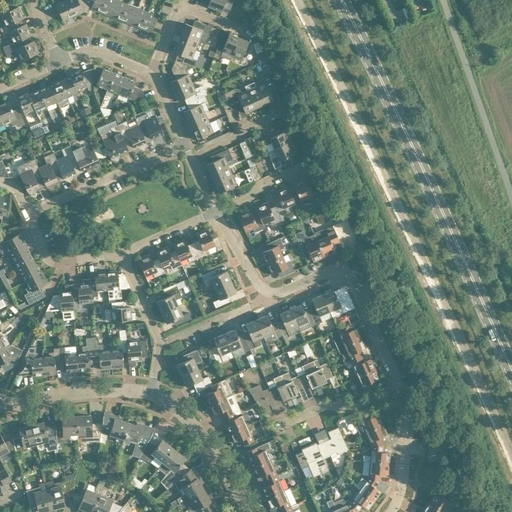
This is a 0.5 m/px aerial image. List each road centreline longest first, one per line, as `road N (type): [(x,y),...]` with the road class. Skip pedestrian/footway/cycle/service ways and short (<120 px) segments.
road 1 (primary): [(511,372),(344,0)]
road 2 (unclassified): [(511,202),(440,0)]
road 3 (residential): [(399,386),(345,271),(264,291)]
road 4 (residential): [(27,214),(184,145)]
road 5 (residential): [(151,392),(205,440),(243,511)]
road 6 (residential): [(0,401),(151,392)]
road 7 (residential): [(390,511),(401,486),(408,416),(399,386)]
road 8 (residential): [(121,253),(50,261),(27,214)]
road 9 (residential): [(283,425),(399,386)]
road 10 (residential): [(158,344),(256,303),(264,291)]
